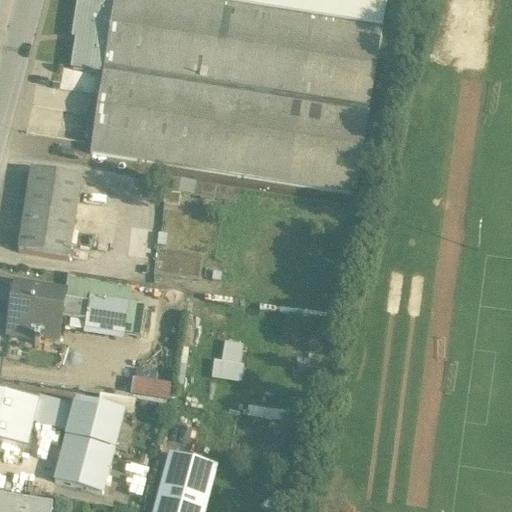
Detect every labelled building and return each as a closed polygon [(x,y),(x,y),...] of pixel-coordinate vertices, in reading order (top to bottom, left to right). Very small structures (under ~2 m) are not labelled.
[(76,0),(72,31),(77,32),(76,40),(74,40),(70,71),(102,76),(113,0),(76,0)] [(381,30),(188,0),(113,0),(102,76),(89,154),(355,196),(381,30)] [(385,0),(188,0),(381,30),(385,0)] [(81,180),(30,172),(17,252),(68,260),(81,180)] [(163,275),(203,277),(205,252),(165,250),(163,275)] [(64,294),(63,301),(88,305),(89,298),(128,305),(131,290),(67,279),(64,294)] [(64,294),(15,287),(7,337),(34,341),(34,346),(38,347),(39,342),(57,345),(61,318),(85,321),(88,305),(63,301),(64,294)] [(128,305),(89,298),(88,305),(85,321),(84,330),(123,336),(128,305)] [(144,307),(128,305),(123,336),(139,339),(144,307)] [(241,347),(226,345),(223,364),(238,366),(241,347)] [(223,364),(214,363),(211,378),(241,382),(243,367),(238,366),(223,364)] [(157,374),(136,370),(134,382),(155,385),(157,374)] [(155,385),(134,382),(132,397),(167,402),(169,387),(155,385)] [(38,403),(0,394),(0,445),(27,452),(34,421),(38,403)] [(135,402),(99,396),(97,409),(123,416),(123,417),(131,419),(135,402)] [(74,408),(39,399),(38,403),(34,421),(68,430),(74,408)] [(251,417),(297,424),(300,406),(253,399),(251,417)] [(97,409),(74,403),(74,404),(73,403),(72,406),(74,407),(74,408),(68,430),(54,483),(102,496),(113,451),(114,452),(123,417),(123,416),(97,409)] [(204,511),(216,471),(169,458),(154,511),(204,511)] [(51,511),(52,511),(0,503),(0,511),(51,511)]
